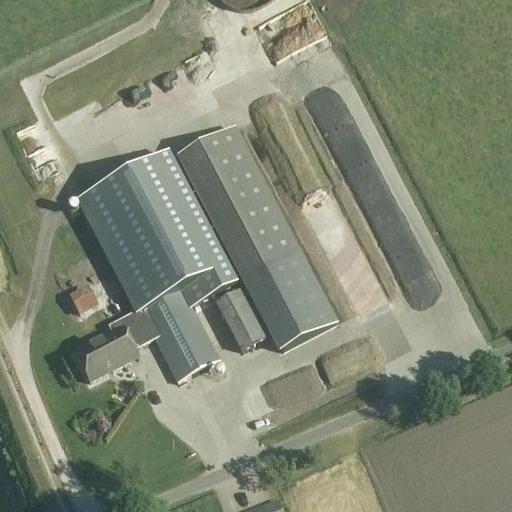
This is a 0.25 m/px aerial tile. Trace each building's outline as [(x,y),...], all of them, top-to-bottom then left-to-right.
[(246,48),(114,107),(124,129),(255,70),(253,67),(274,57),(268,43),(248,52),(246,48)] [(301,257),(236,132),(176,163),(241,289),(301,257)] [(219,366),(181,293),(196,285),(138,174),(81,204),(140,315),(109,331),(113,337),(74,357),(90,387),(138,362),(134,354),(154,343),(178,387),(219,366)] [(305,283),(288,287),(295,319),(311,316),(305,283)] [(244,291),(224,301),(214,306),(240,354),(270,338),(244,291)] [(9,297),(15,313),(29,309),(23,292),(9,297)] [(377,369),(365,340),(324,358),(336,386),(377,369)] [(277,409),(327,390),(318,367),(268,385),(277,409)] [(280,511),(277,502),(251,511),(280,511)]
